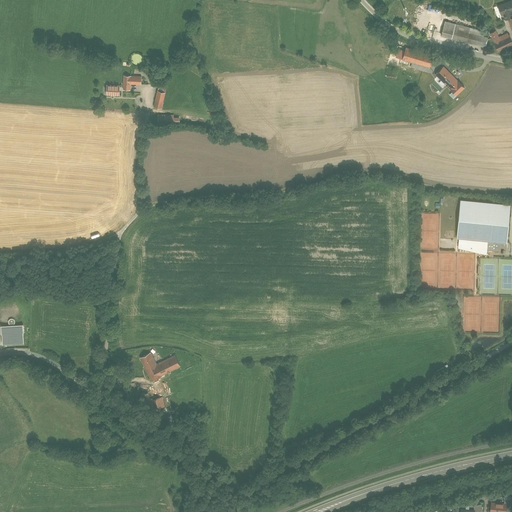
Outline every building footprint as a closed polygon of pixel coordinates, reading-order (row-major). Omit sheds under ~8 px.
[(508,16),(511,14),(511,0),(502,0),(498,2),(502,13),(504,12),(506,17),(508,16)] [(443,33),(486,44),(489,34),(484,32),(485,28),(447,18),(443,33)] [(490,30),(498,49),(511,42),(511,37),(509,30),(500,34),(497,27),(490,30)] [(416,46),(409,45),(406,58),(414,60),(412,65),(431,70),(435,56),(436,52),(416,46)] [(445,63),(437,71),(454,89),(451,93),(455,97),(468,84),(462,78),(461,80),(445,63)] [(113,98),(143,99),(144,87),(140,87),(140,82),(143,82),(143,73),(142,73),(125,72),(125,86),(114,86),(113,98)] [(161,84),(160,84),(155,104),(164,106),(168,86),(161,84)] [(511,202),(460,197),(457,236),(460,236),(460,245),(490,252),(490,248),(503,249),(503,245),(506,245),(506,240),(509,241),(511,202)] [(11,323),(1,324),(3,341),(3,343),(24,341),(23,323),(14,323),(12,323),(11,323)] [(152,350),(140,355),(151,380),(163,374),(162,372),(182,363),(177,352),(157,361),(152,350)] [(149,391),(141,393),(144,410),(166,405),(163,395),(150,398),(149,391)] [(491,502),(489,511),(506,511),(507,508),(507,504),(504,504),(491,502)]
